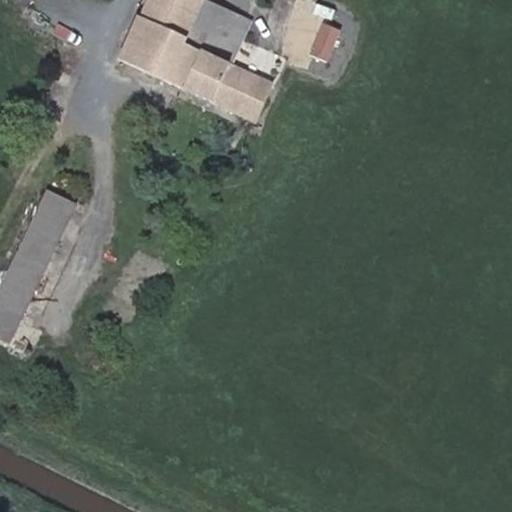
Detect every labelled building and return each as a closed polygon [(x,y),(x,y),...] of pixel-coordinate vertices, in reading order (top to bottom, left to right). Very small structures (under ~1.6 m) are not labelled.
[(30,0),(9,0),(26,9),(30,0)] [(215,0),(151,0),(145,14),(199,38),(208,17),(215,0)] [(196,47),(199,38),(145,14),(143,18),(140,20),(122,58),(244,119),(263,78),(246,70),(250,61),(235,54),(231,63),(196,47)] [(260,39),(208,17),(199,38),(196,47),(231,63),(235,54),(237,50),(252,57),(260,39)] [(313,56),(334,62),(343,27),(322,21),(313,56)] [(237,50),(235,54),(250,61),(252,57),(237,50)] [(282,87),(263,78),(244,119),(263,127),(282,87)] [(48,191),(0,289),(0,341),(11,347),(79,205),(48,191)]
